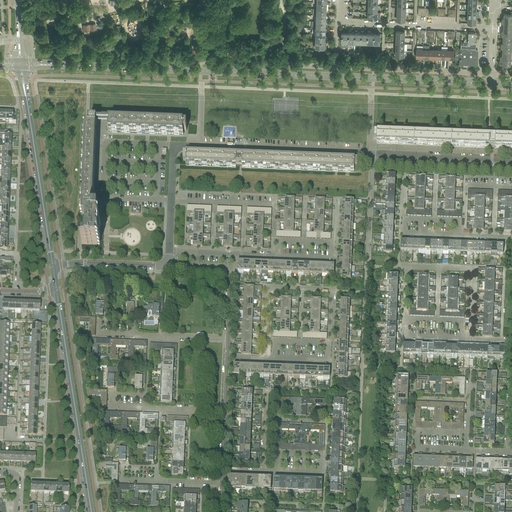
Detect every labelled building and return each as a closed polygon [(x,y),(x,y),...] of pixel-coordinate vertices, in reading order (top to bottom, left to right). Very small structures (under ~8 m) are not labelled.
[(475,43),(475,38),(476,32),(469,32),(468,37),(468,39),(466,39),(464,41),(464,43),(475,43)] [(475,50),(461,49),(456,49),(455,58),(460,59),(460,63),(477,64),(478,50),(475,50)] [(12,113),(5,113),(5,122),(8,122),(8,121),(16,121),(16,114),(12,114),(12,113)] [(98,221),(99,216),(99,214),(92,214),(94,167),(96,127),(96,120),(88,120),(88,127),(84,126),(80,213),(88,214),(87,242),(81,241),(81,245),(99,246),(100,221),(98,221)] [(183,132),(186,132),(186,124),(108,121),(108,132),(183,135),(183,132)] [(377,140),(377,143),(511,148),(511,137),(489,136),(437,134),(374,132),(374,139),(377,140)] [(357,161),(183,154),(183,161),(186,161),(186,166),(235,168),(235,167),(241,167),(241,168),(354,173),(354,168),(357,168),(357,161)] [(415,187),(420,187),(420,176),(408,176),(408,180),(411,180),(411,179),(415,179),(415,187)] [(420,176),(420,187),(425,188),(426,188),(427,179),(429,179),(429,181),(432,181),(433,177),(420,176)] [(445,188),(450,189),(450,177),(438,177),(438,181),(441,181),(441,180),(446,180),(445,188)] [(450,189),(455,189),(455,180),(459,180),(459,182),(463,182),(463,178),(450,177),(450,189)] [(415,198),(419,199),(420,187),(415,187),(408,187),(407,191),(411,191),(411,190),(415,190),(415,198)] [(419,199),(424,199),(425,190),(429,191),(429,192),(432,192),(432,188),(425,188),(420,187),(419,199)] [(445,200),(450,200),(450,189),(445,188),(442,188),(438,188),(438,192),(441,192),(441,191),(445,191),(445,200)] [(450,200),(454,200),(455,192),(459,192),(459,193),(462,193),(462,189),(455,189),(450,189),(450,200)] [(475,199),(474,208),(479,208),(480,196),(477,196),(474,196),(471,196),(467,196),(467,200),(470,200),(470,199),(475,199)] [(480,196),(479,208),(484,208),(484,199),(489,200),(489,201),(492,201),(492,197),(489,197),(486,196),(483,196),(480,196)] [(284,209),(289,209),(289,198),(277,197),(277,201),(280,202),(280,200),(285,200),(284,209)] [(505,200),(504,209),(509,209),(510,197),(507,197),(504,197),(501,197),(498,197),(497,201),(501,201),(501,200),(505,200)] [(289,209),(294,209),(294,201),(299,201),(298,202),(302,202),(302,198),(289,198),(289,209)] [(314,210),(319,210),(320,199),(307,198),(307,203),(310,203),(310,201),(315,202),(314,210)] [(416,210),(419,210),(419,199),(415,198),(407,198),(407,202),(410,202),(410,201),(414,201),(414,210),(416,210)] [(319,210),(324,210),(324,202),(329,202),(328,203),(332,204),(332,200),(320,199),(319,210)] [(419,210),(422,210),(424,211),(424,210),(424,202),(428,202),(428,203),(432,203),(432,199),(424,199),(419,199),(419,210)] [(446,211),(449,212),(450,200),(445,200),(437,199),(437,203),(440,204),(440,202),(445,202),(444,211),(446,211)] [(449,212),(452,212),(454,212),(454,203),(458,203),(458,204),(462,204),(462,200),(454,200),(450,200),(449,212)] [(474,210),(474,219),(479,219),(479,208),(474,208),(467,207),(467,211),(470,212),(470,210),(474,210)] [(284,220),(289,220),(289,209),(284,209),(277,208),(277,213),(280,213),(280,211),(284,212),(284,220)] [(479,208),(479,219),(484,219),(484,211),(488,211),(488,212),(491,212),(492,208),(484,208),(479,208)] [(504,212),(504,220),(509,220),(509,209),(504,209),(497,208),(497,213),(500,213),(500,211),(504,212)] [(289,220),(293,220),(294,212),(298,212),(298,214),(301,214),(301,210),(294,209),(289,209),(289,220)] [(314,221),(319,221),(319,210),(314,210),(307,210),(307,214),(310,214),(310,213),(314,213),(314,221)] [(319,221),(323,222),(324,213),(328,213),(328,215),(331,215),(331,211),(324,210),(319,210),(319,221)] [(194,215),(193,223),(198,223),(199,212),(196,212),(192,212),(189,212),(186,212),(186,216),(189,216),(189,215),(194,215)] [(199,212),(198,223),(203,224),(203,215),(208,215),(208,217),(211,217),(211,213),(208,213),(205,213),(202,212),(199,212)] [(224,216),(223,224),(228,225),(229,214),(226,214),(222,213),(219,213),(216,213),(216,217),(219,217),(219,216),(224,216)] [(229,214),(228,225),(233,225),(233,216),(238,216),(238,218),(241,218),(241,214),(238,214),(235,214),(232,214),(229,214)] [(254,217),(254,226),(258,226),(259,215),(256,215),(253,214),(250,214),(246,214),(246,218),(249,218),(250,217),(254,217)] [(259,215),(258,226),(263,226),(263,217),(268,218),(268,219),(271,219),(271,215),(268,215),(265,215),(262,215),(259,215)] [(473,230),(478,231),(479,219),(474,219),(467,219),(466,223),(469,223),(470,222),(474,222),(473,230)] [(479,219),(478,231),(483,231),(483,222),(488,222),(488,224),(491,224),(491,220),(484,219),(479,219)] [(285,232),(288,232),(289,220),(284,220),(276,220),(276,224),(279,224),(279,223),(284,223),(283,232),(285,232)] [(288,232),(291,232),(293,232),(293,223),(298,223),(298,225),(301,225),(301,221),(293,220),(289,220),(288,232)] [(503,232),(508,232),(509,220),(504,220),(497,220),(496,224),(500,224),(500,223),(504,223),(503,232)] [(315,233),(318,233),(319,221),(314,221),(306,221),(306,225),(309,225),(309,224),(314,224),(313,233),(315,233)] [(318,233),(321,233),(323,233),(323,225),(328,225),(328,226),(331,226),(331,222),(323,222),(319,221),(318,233)] [(193,226),(193,234),(198,235),(198,223),(193,223),(186,223),(186,227),(189,227),(189,226),(193,226)] [(198,223),(198,235),(203,235),(203,227),(207,227),(207,228),(210,228),(210,224),(203,224),(198,223)] [(223,227),(223,236),(228,236),(228,225),(223,224),(216,224),(216,228),(219,228),(219,227),(223,227)] [(228,225),(228,236),(232,236),(233,236),(233,228),(237,228),(237,229),(240,229),(240,225),(233,225),(228,225)] [(253,228),(253,237),(258,237),(258,226),(254,226),(246,225),(246,229),(249,230),(249,228),(253,228)] [(258,226),(258,237),(263,237),(263,229),(267,229),(267,230),(270,230),(271,226),(263,226),(258,226)] [(192,246),(197,246),(198,235),(193,234),(191,234),(188,234),(185,234),(185,238),(188,238),(188,237),(193,237),(192,246)] [(198,235),(197,246),(202,246),(202,238),(207,238),(207,239),(210,239),(210,235),(203,235),(198,235)] [(222,247),(227,247),(228,236),(223,236),(215,235),(215,240),(218,240),(219,238),(223,239),(222,247)] [(228,236),(227,247),(232,248),(232,239),(237,239),(237,240),(240,241),(240,236),(233,236),(232,236),(228,236)] [(253,248),(257,249),(258,237),(253,237),(246,237),(245,241),(249,241),(249,240),(253,240),(253,248)] [(258,237),(257,249),(262,249),(263,240),(267,240),(267,242),(270,242),(270,238),(263,237),(258,237)] [(486,271),(485,280),(489,280),(490,269),(478,268),(477,273),(481,273),(481,271),(486,271)] [(490,269),(489,280),(493,280),(494,272),(499,272),(499,273),(502,274),(502,269),(490,269)] [(419,287),(423,287),(423,276),(411,276),(411,280),(414,280),(414,279),(419,279),(419,287)] [(423,287),(427,288),(427,279),(432,279),(432,281),(435,281),(436,277),(423,276),(423,287)] [(449,288),(453,289),(453,277),(441,277),(441,281),(444,281),(444,280),(449,280),(449,288)] [(453,289),(457,289),(457,280),(462,280),(462,282),(465,282),(465,278),(453,277),(453,289)] [(485,283),(485,291),(489,291),(489,280),(485,280),(477,280),(477,284),(480,284),(480,283),(485,283)] [(489,280),(489,291),(493,292),(493,283),(498,283),(498,285),(502,285),(502,281),(493,280),(489,280)] [(244,289),(244,298),(248,298),(249,287),(237,286),(236,290),(240,290),(240,289),(244,289)] [(249,287),(248,298),(253,298),(254,290),(258,290),(258,291),(261,291),(261,287),(249,287)] [(419,298),(422,299),(423,287),(419,287),(411,287),(410,291),(414,291),(414,290),(419,290),(419,298)] [(422,299),(426,299),(427,290),(432,291),(432,292),(435,292),(435,288),(427,288),(423,287),(422,299)] [(96,302),(96,315),(103,315),(103,309),(106,309),(106,302),(107,300),(107,295),(107,288),(102,288),(101,288),(100,293),(101,293),(102,293),(103,294),(103,295),(103,300),(103,302),(103,303),(96,302)] [(448,300),(452,300),(453,289),(449,288),(441,288),(440,292),(443,292),(444,291),(449,291),(448,300)] [(452,300),(456,300),(457,292),(462,292),(462,293),(465,293),(465,289),(457,289),(453,289),(452,300)] [(485,294),(485,303),(489,303),(489,291),(485,291),(477,291),(477,295),(480,295),(480,294),(485,294)] [(489,291),(489,303),(493,303),(493,295),(498,295),(498,296),(501,296),(501,292),(498,292),(493,292),(489,291)] [(243,301),(243,309),(248,309),(248,298),(244,298),(236,297),(236,302),(239,302),(239,300),(243,301)] [(282,309),(286,309),(286,298),(274,297),(274,301),(277,302),(277,300),(282,300),(282,309)] [(248,298),(248,309),(253,309),(253,301),(257,301),(257,302),(261,302),(261,298),(253,298),(248,298)] [(286,309),(290,309),(290,301),(295,301),(295,302),(298,302),(298,298),(286,298),(286,309)] [(311,310),(315,310),(316,299),(303,298),(303,303),(306,303),(306,301),(312,302),(311,310)] [(419,310),(422,310),(422,299),(419,298),(410,298),(410,302),(413,302),(413,301),(418,301),(418,310),(419,310)] [(315,310),(319,310),(320,302),(325,302),(325,303),(328,303),(328,299),(316,299),(315,310)] [(426,310),(426,302),(431,302),(431,303),(435,303),(435,299),(426,299),(422,299),(422,310),(425,310),(426,310)] [(449,311),(452,311),(452,300),(448,300),(440,299),(440,303),(443,304),(443,302),(448,302),(448,311),(449,311)] [(452,311),(455,312),(456,312),(456,311),(456,303),(461,303),(461,304),(465,304),(465,300),(456,300),(452,300),(452,311)] [(127,304),(126,316),(133,317),(134,310),(137,310),(137,302),(137,301),(134,301),(131,301),(131,304),(127,304)] [(143,307),(142,313),(147,314),(147,310),(149,310),(152,311),(152,317),(159,318),(160,311),(162,311),(163,302),(160,302),(156,302),(156,305),(152,305),(149,305),(147,305),(147,307),(143,307)] [(485,306),(484,314),(488,314),(489,303),(485,303),(476,303),(476,307),(479,307),(479,306),(485,306)] [(489,303),(488,314),(492,314),(492,306),(498,306),(498,308),(501,308),(501,304),(493,303),(489,303)] [(243,312),(243,321),(248,321),(248,309),(243,309),(236,309),(236,313),(239,313),(239,312),(243,312)] [(248,309),(248,321),(252,321),(253,312),(257,312),(257,314),(260,314),(260,310),(253,309),(248,309)] [(281,320),(285,320),(286,309),(282,309),(273,309),(273,313),(277,313),(277,312),(281,312),(281,320)] [(285,320),(289,320),(290,312),(295,312),(295,314),(298,314),(298,310),(290,309),(286,309),(285,320)] [(311,321),(315,321),(315,310),(311,310),(303,310),(303,314),(306,314),(306,313),(311,313),(311,321)] [(315,321),(319,322),(319,313),(324,313),(324,315),(327,315),(328,311),(319,310),(315,310),(315,321)] [(484,317),(484,325),(488,326),(488,314),(484,314),(476,314),(476,318),(479,318),(479,317),(484,317)] [(488,314),(488,326),(492,326),(492,317),(497,318),(497,319),(500,319),(500,315),(492,314),(488,314)] [(75,318),(75,326),(80,326),(80,323),(89,323),(89,336),(95,336),(95,318),(79,318),(75,318)] [(243,323),(242,332),(247,332),(248,321),(243,321),(235,320),(235,324),(238,325),(238,323),(243,323)] [(282,332),(285,332),(285,320),(281,320),(273,320),(273,324),(276,324),(276,323),(281,323),(281,332),(282,332)] [(285,332),(288,332),(289,332),(289,323),(294,324),(294,325),(297,325),(297,321),(296,321),(289,320),(285,320),(285,332)] [(248,321),(247,332),(252,332),(252,324),(257,324),(257,325),(260,325),(260,321),(252,321),(248,321)] [(311,333),(314,333),(315,321),(311,321),(303,321),(302,325),(305,325),(306,324),(311,324),(310,333),(311,333)] [(314,333),(317,333),(318,333),(319,324),(324,325),(324,326),(327,326),(327,322),(324,322),(319,322),(315,321),(314,333)] [(483,337),(487,337),(488,326),(484,325),(475,325),(475,329),(478,329),(478,328),(484,328),(483,337)] [(488,326),(487,337),(491,337),(492,329),(497,329),(497,330),(500,330),(500,326),(492,326),(488,326)] [(242,335),(242,343),(247,343),(247,332),(242,332),(235,331),(235,336),(238,336),(238,335),(242,335)] [(247,332),(247,343),(251,344),(252,335),(256,335),(256,337),(259,337),(259,332),(252,332),(247,332)] [(92,359),(97,360),(100,360),(100,355),(97,355),(98,346),(108,346),(108,340),(93,339),(92,359)] [(110,360),(118,360),(118,356),(115,356),(116,346),(126,347),(126,346),(126,341),(111,340),(110,345),(110,346),(110,354),(110,360)] [(128,361),(131,361),(136,361),(136,357),(133,357),(134,347),(144,347),(144,341),(129,341),(128,346),(128,347),(128,355),(128,361)] [(241,355),(246,355),(247,343),(242,343),(234,343),(234,347),(237,347),(237,346),(242,346),(241,355)] [(247,343),(246,355),(251,355),(251,346),(256,347),(256,348),(259,348),(259,344),(251,344),(247,343)] [(107,375),(107,388),(114,388),(115,381),(117,381),(118,372),(118,369),(108,368),(107,375)] [(135,384),(135,389),(142,389),(142,382),(145,383),(145,374),(142,373),(139,373),(139,376),(135,376),(135,384)] [(486,373),(486,382),(491,382),(491,379),(497,379),(497,373),(486,373)] [(421,382),(428,382),(429,377),(416,376),(416,393),(421,394),(421,382)] [(435,394),(440,394),(441,377),(429,377),(428,382),(435,383),(435,394)] [(445,383),(452,383),(453,378),(441,377),(440,394),(445,395),(445,383)] [(453,378),(452,383),(459,383),(459,395),(464,395),(465,378),(453,378)] [(486,382),(486,387),(496,388),(497,379),(491,379),(491,382),(486,382)] [(486,387),(485,393),(491,393),(491,396),(496,396),(496,388),(486,387)] [(100,409),(106,409),(107,391),(87,390),(87,398),(91,398),(91,396),(101,396),(100,409)] [(242,390),(242,399),(247,399),(247,396),(252,396),(252,391),(242,390)] [(485,393),(485,401),(496,402),(496,396),(491,396),(491,393),(485,393)] [(242,399),(241,405),(252,405),(252,396),(247,396),(247,399),(242,399)] [(282,404),(289,404),(289,398),(277,398),(277,415),(282,415),(282,404)] [(296,416),(301,416),(301,399),(289,398),(289,404),(296,404),(296,416)] [(306,405),(313,405),(313,399),(301,399),(301,416),(306,416),(306,405)] [(313,399),(313,405),(320,405),(320,417),(325,417),(326,400),(325,400),(324,400),(313,399)] [(485,401),(485,410),(490,410),(490,407),(495,407),(496,402),(485,401)] [(415,402),(415,422),(418,422),(421,422),(424,423),(424,420),(421,419),(420,419),(420,408),(427,409),(428,403),(415,402)] [(432,423),(433,423),(437,423),(439,423),(440,403),(428,403),(427,409),(434,409),(434,420),(433,420),(432,423)] [(440,403),(439,423),(441,423),(444,423),(445,423),(445,420),(444,420),(444,409),(451,410),(451,404),(440,403)] [(457,424),(460,424),(463,424),(464,404),(451,404),(451,410),(458,410),(458,421),(457,421),(457,424)] [(241,405),(241,410),(246,410),(246,413),(252,414),(252,409),(252,405),(241,405)] [(485,410),(485,415),(495,416),(495,407),(490,407),(490,410),(485,410)] [(241,410),(241,419),(251,419),(252,414),(246,413),(246,410),(241,410)] [(104,412),(103,432),(108,432),(111,432),(118,433),(118,432),(118,428),(111,428),(109,428),(109,418),(119,418),(119,417),(119,412),(106,412),(104,412)] [(121,433),(129,433),(129,429),(127,428),(127,419),(137,419),(137,418),(137,413),(122,413),(122,418),(122,419),(121,427),(121,433)] [(139,427),(139,433),(147,434),(147,429),(145,429),(145,420),(155,420),(155,414),(140,413),(140,418),(140,419),(139,427)] [(485,415),(484,421),(490,421),(489,424),(495,424),(495,416),(485,415)] [(237,418),(236,420),(239,423),(239,427),(241,427),(246,427),(246,424),(251,425),(251,419),(241,419),(237,418)] [(484,421),(484,429),(495,430),(495,424),(489,424),(490,421),(484,421)] [(241,427),(240,433),(251,433),(251,425),(246,424),(246,427),(241,427)] [(276,424),(275,444),(278,444),(281,444),(282,444),(282,441),(281,441),(281,433),(281,430),(288,430),(288,424),(276,424)] [(288,424),(288,430),(295,430),(295,433),(295,441),(293,441),(293,444),(294,444),(297,445),(300,445),(300,425),(288,424)] [(300,425),(300,445),(303,445),(306,445),(306,442),(305,442),(305,434),(305,431),(312,431),(312,425),(300,425)] [(312,431),(312,434),(319,434),(319,442),(317,442),(317,445),(318,445),(321,445),(324,446),(325,426),(324,426),(312,425),(312,431)] [(484,429),(484,438),(489,438),(489,435),(494,435),(495,430),(484,429)] [(240,433),(240,438),(245,439),(245,442),(250,442),(251,433),(240,433)] [(489,438),(484,438),(483,444),(494,444),(494,435),(489,435),(489,438)] [(240,438),(240,447),(250,447),(250,442),(245,442),(245,439),(240,438)] [(146,457),(146,462),(153,462),(153,457),(154,455),(154,453),(157,453),(157,446),(157,443),(150,442),(150,449),(147,449),(146,457)] [(118,460),(126,461),(126,454),(129,454),(129,445),(126,445),(126,448),(119,448),(118,460)] [(235,447),(234,448),(238,452),(240,452),(239,455),(245,456),(245,453),(250,453),(250,447),(240,447),(235,447)] [(245,456),(239,455),(239,461),(250,462),(250,453),(245,453),(245,456)] [(112,469),(111,481),(117,482),(118,463),(98,462),(98,470),(102,471),(102,468),(112,469)] [(130,485),(115,485),(115,505),(122,505),(123,500),(120,500),(121,491),(130,491),(130,485)] [(149,486),(133,485),(133,499),(132,505),(140,506),(141,501),(138,501),(139,492),(148,492),(149,486)] [(167,487),(151,486),(151,500),(151,506),(158,506),(159,502),(156,502),(157,492),(166,493),(167,487)] [(495,486),(494,495),(499,495),(500,492),(505,492),(507,492),(507,487),(495,486)] [(425,495),(432,495),(432,490),(420,489),(419,506),(425,507),(425,495)] [(439,507),(444,507),(444,490),(432,490),(432,495),(439,496),(439,507)] [(449,496),(456,496),(456,491),(444,490),(444,507),(449,507),(449,496)] [(456,491),(456,496),(463,497),(462,508),(468,508),(468,491),(456,491)] [(494,495),(494,500),(504,501),(506,501),(506,498),(505,498),(505,492),(500,492),(499,495),(494,495)] [(494,500),(494,506),(499,506),(499,509),(504,509),(504,501),(494,500)] [(237,503),(237,511),(242,511),(242,509),(248,509),(248,503),(237,503)]
